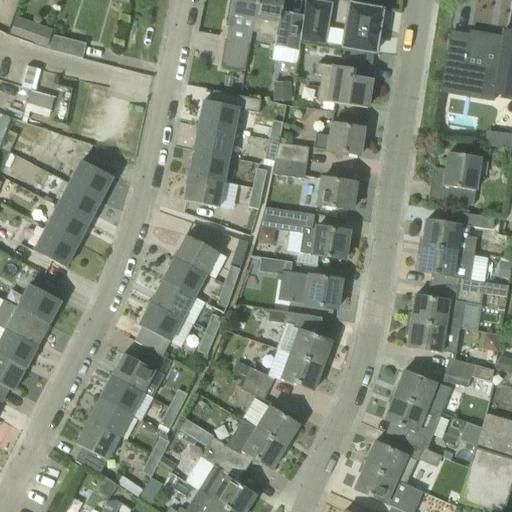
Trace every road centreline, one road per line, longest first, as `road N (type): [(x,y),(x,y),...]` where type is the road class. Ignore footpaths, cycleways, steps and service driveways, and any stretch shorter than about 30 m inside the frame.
road 1 (residential): [(0,500),(128,240),(177,0)]
road 2 (residential): [(294,511),(359,354),(415,0)]
